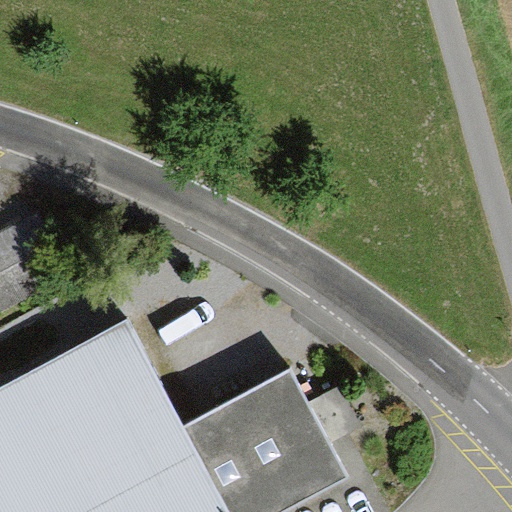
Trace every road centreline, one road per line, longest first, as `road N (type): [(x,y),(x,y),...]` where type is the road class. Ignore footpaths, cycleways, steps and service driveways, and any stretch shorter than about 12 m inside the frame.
road 1 (unclassified): [(511,431),(309,272),(158,188),(0,127)]
road 2 (unclassified): [(511,254),(443,0)]
